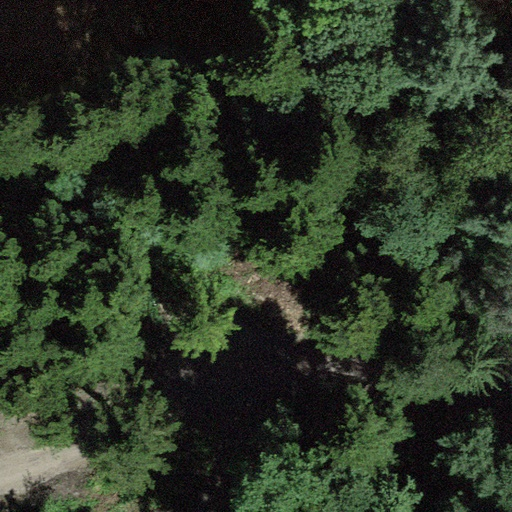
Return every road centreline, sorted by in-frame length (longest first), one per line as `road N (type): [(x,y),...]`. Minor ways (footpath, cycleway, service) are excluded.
road 1 (track): [(241,511),(301,380),(511,397)]
road 2 (track): [(301,380),(137,419),(0,478)]
